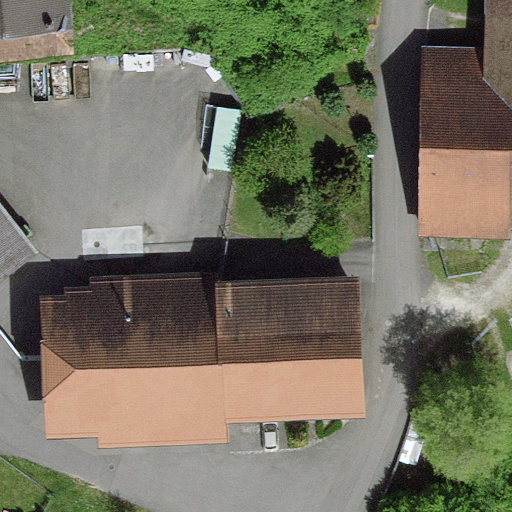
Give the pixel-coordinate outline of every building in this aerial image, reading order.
[(0,0),(0,52),(23,51),(22,46),(64,42),(60,0),(0,0)] [(511,0),(490,0),(491,14),(511,13),(511,0)] [(213,32),(213,67),(284,66),(284,31),(235,32),(235,23),(213,32)] [(423,200),(511,200),(511,81),(503,82),(503,65),(469,64),(469,81),(426,81),(426,52),(420,52),(419,54),(417,202),(423,202),(423,200)] [(0,213),(0,268),(27,248),(0,213)] [(93,406),(93,409),(357,399),(353,296),(217,302),(217,292),(228,292),(227,280),(89,289),(89,318),(46,319),(46,309),(41,315),(43,403),(93,406)]
